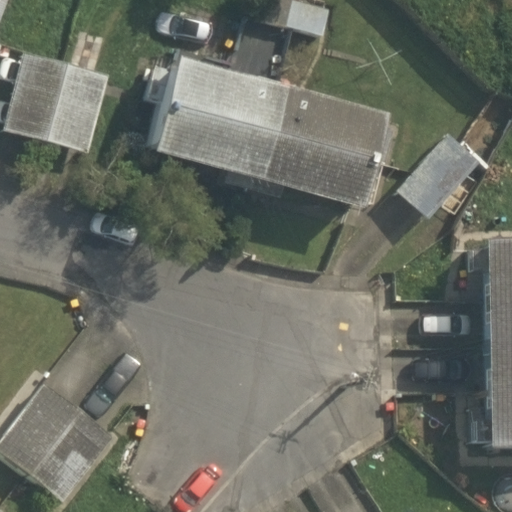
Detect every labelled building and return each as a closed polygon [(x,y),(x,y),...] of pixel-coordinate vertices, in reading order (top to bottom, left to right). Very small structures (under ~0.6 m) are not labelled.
[(320,10),(282,0),(256,0),(250,25),(312,42),(320,10)] [(102,76),(15,54),(0,111),(0,139),(81,160),(102,76)] [(372,119),(162,62),(136,158),(346,215),(372,119)] [(420,225),(470,163),(439,138),(388,199),(420,225)] [(511,454),(511,246),(464,248),(469,456),(511,454)] [(34,388),(0,432),(0,465),(54,506),(104,440),(34,388)]
